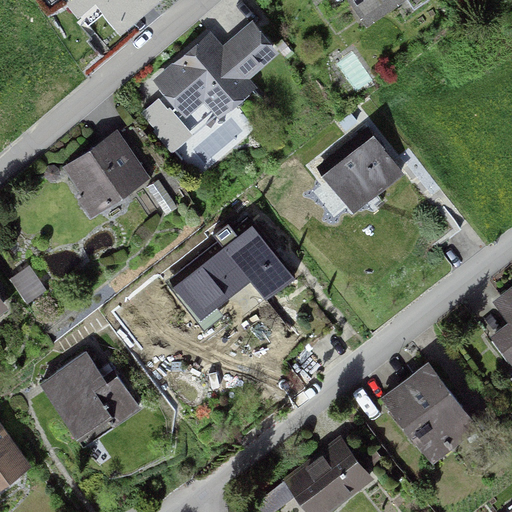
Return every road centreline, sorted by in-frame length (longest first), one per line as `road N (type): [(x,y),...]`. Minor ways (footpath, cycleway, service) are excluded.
road 1 (residential): [(511,247),(192,497)]
road 2 (residential): [(199,0),(0,171)]
